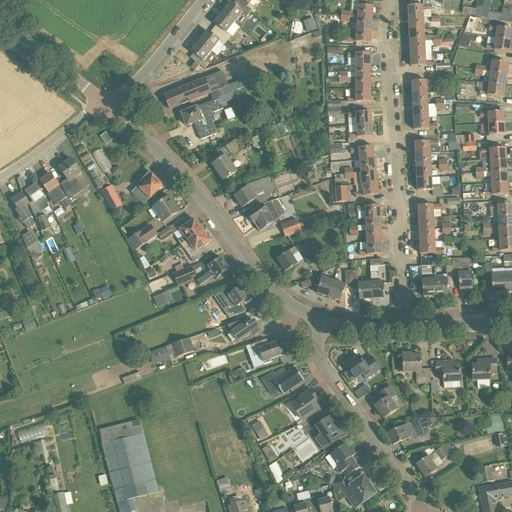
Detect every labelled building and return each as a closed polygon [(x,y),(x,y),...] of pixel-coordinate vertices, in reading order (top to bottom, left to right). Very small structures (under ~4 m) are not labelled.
[(252,0),(237,0),(236,1),(250,13),(250,12),(245,8),(248,4),(249,5),(252,0)] [(358,18),(373,19),(374,7),(359,6),(359,0),(352,0),(352,11),(350,11),(350,12),(341,12),(341,17),(350,18),(358,18)] [(484,0),(477,0),(474,19),(481,20),(481,18),(483,8),(484,4),(484,0)] [(250,13),(236,1),(233,5),(230,3),(222,13),(234,23),(242,13),(247,17),(250,13)] [(409,19),(424,18),(423,10),(431,10),(431,5),(408,6),(409,19)] [(222,13),(214,23),(217,25),(213,30),(227,41),(231,36),(227,32),(234,23),(222,13)] [(357,30),(372,31),(373,19),(358,18),(357,30)] [(409,19),(409,31),(424,30),(424,18),(409,19)] [(318,30),(315,21),(305,24),(307,33),(318,30)] [(496,39),(511,41),(511,39),(511,29),(490,26),(489,31),(497,32),(496,39)] [(219,42),(224,46),(224,45),(227,42),(227,41),(213,30),(210,34),(208,32),(199,42),(211,52),(211,51),(217,56),(221,50),(216,46),(219,42)] [(372,31),(357,30),(356,38),(348,37),(347,42),(371,44),(372,31)] [(424,30),(409,31),(410,43),(441,41),(441,36),(433,37),(432,36),(425,37),(424,30)] [(472,38),(463,35),(459,44),(468,48),(472,38)] [(511,41),(496,39),(495,45),(487,44),(486,50),(510,53),(511,41)] [(431,47),(453,46),(453,41),(441,41),(410,43),(411,55),(432,54),(431,47)] [(200,65),(205,69),(209,64),(204,60),(211,52),(199,42),(191,52),(194,54),(190,58),(200,65)] [(355,59),(355,66),(371,66),(371,54),(347,54),(347,59),(355,59)] [(432,54),(411,55),(411,67),(434,66),(434,61),(432,61),(432,54)] [(493,61),(492,68),(491,73),(507,75),(508,64),(493,61)] [(191,68),(195,71),(200,66),(196,62),(191,68)] [(371,66),(355,66),(356,78),(371,78),(371,66)] [(483,72),(476,71),(475,76),(490,78),(489,84),(505,87),(507,75),(491,73),(483,72)] [(250,86),(247,79),(228,86),(226,81),(222,72),(164,95),(170,110),(211,94),(213,100),(218,98),(233,92),(250,86)] [(452,74),(438,75),(439,84),(452,83),(452,74)] [(356,78),(356,90),(371,90),(371,78),(356,78)] [(281,79),(271,83),(273,88),(283,84),(281,79)] [(427,86),(435,85),(435,81),(412,82),(413,94),(427,93),(427,94),(433,94),(433,90),(427,91),(427,86)] [(489,84),(488,91),(480,89),(479,95),(503,98),(505,87),(489,84)] [(356,90),(355,97),(350,98),(348,98),(348,102),(371,102),(371,90),(356,90)] [(233,92),(218,98),(219,99),(221,104),(235,99),(233,92)] [(427,94),(427,93),(413,94),(413,106),(428,106),(427,94)] [(223,109),(221,104),(219,99),(182,114),(187,127),(196,123),(199,128),(196,129),(201,140),(217,134),(210,117),(208,118),(205,110),(210,108),(213,113),(223,109)] [(470,105),(458,104),(457,114),(469,115),(470,105)] [(414,118),(429,117),(428,106),(413,106),(414,118)] [(341,108),(328,109),(328,117),(341,117),(341,108)] [(357,126),(372,124),(371,112),(348,114),(348,119),(349,126),(357,126)] [(489,125),(505,124),(504,112),(480,113),(480,118),(489,118),(489,125)] [(429,125),(429,117),(414,118),(414,131),(438,129),(437,125),(429,125)] [(274,138),(286,134),(282,122),(270,126),(274,138)] [(372,124),(357,126),(357,133),(349,134),(350,139),(373,137),(372,124)] [(505,124),(489,125),(489,131),(481,132),(481,137),(505,136),(505,124)] [(113,140),(106,132),(100,137),(107,145),(113,140)] [(258,136),(251,139),(254,145),(261,142),(258,136)] [(64,157),(76,150),(70,140),(58,147),(64,157)] [(230,154),(219,161),(213,165),(224,181),(237,172),(228,160),(232,157),(233,158),(243,150),(236,140),(225,147),(230,154)] [(430,147),(439,146),(438,141),(415,143),(416,155),(430,154),(430,147)] [(331,155),(343,154),(342,143),(334,144),(330,145),(331,155)] [(359,161),(375,159),(373,147),(350,150),(351,154),(359,154),(359,161)] [(102,149),(94,153),(102,171),(111,167),(102,149)] [(506,149),(482,150),(482,152),(480,152),(480,162),(491,162),(507,161),(506,149)] [(430,154),(416,155),(416,167),(431,166),(430,154)] [(83,190),(75,178),(81,173),(71,159),(59,168),(68,180),(61,184),(69,200),(83,190)] [(375,159),(359,161),(361,173),(376,171),(375,159)] [(507,161),(491,162),(491,173),(507,172),(507,161)] [(308,171),(315,168),(313,162),(305,165),(308,171)] [(416,167),(417,179),(432,178),(431,166),(416,167)] [(376,171),(361,173),(362,185),(377,183),(376,171)] [(485,185),(508,184),(507,172),(491,173),(492,184),(485,184),(485,185)] [(163,186),(150,173),(137,187),(150,200),(163,186)] [(67,198),(59,187),(59,186),(50,174),(40,181),(49,193),(47,194),(55,206),(61,202),(66,209),(70,206),(67,198)] [(432,178),(417,179),(417,191),(432,191),(441,190),(440,185),(432,186),(432,178)] [(270,199),(266,188),(270,186),(267,179),(246,185),(248,188),(235,197),(243,208),(247,205),(250,210),(271,202),(268,203),(267,200),(270,199)] [(377,183),(362,185),(363,192),(355,193),(356,198),(379,195),(377,183)] [(486,191),(484,191),(484,196),(508,195),(508,184),(485,185),(486,191)] [(46,214),(43,216),(41,213),(49,207),(48,204),(49,203),(44,197),(45,197),(36,185),(26,192),(33,202),(30,204),(29,205),(42,233),(52,228),(46,214)] [(123,205),(112,186),(101,192),(112,212),(123,205)] [(336,203),(347,202),(347,187),(335,187),(336,203)] [(27,212),(27,213),(24,208),(29,205),(30,204),(22,194),(12,201),(17,208),(16,209),(22,218),(21,219),(28,230),(36,224),(27,212)] [(175,205),(170,197),(153,208),(163,223),(178,213),(180,212),(175,205)] [(271,202),(250,210),(252,212),(248,216),(253,224),(257,222),(263,230),(280,218),(275,211),(276,209),(271,202)] [(499,217),(511,216),(511,204),(498,206),(490,206),(491,218),(499,217)] [(440,210),(442,210),(441,205),(418,206),(419,219),(434,218),(434,217),(441,217),(440,210)] [(380,206),(357,207),(357,212),(365,212),(366,219),(381,218),(380,206)] [(511,216),(499,217),(499,229),(511,227),(511,216)] [(308,229),(318,225),(315,217),(305,221),(308,229)] [(366,231),(381,230),(381,218),(366,219),(366,231)] [(419,219),(420,231),(434,230),(434,218),(419,219)] [(182,246),(202,231),(195,220),(188,224),(180,230),(185,237),(179,241),(179,242),(182,246)] [(296,220),(281,225),(286,237),(301,231),(302,234),(306,232),(302,224),(298,225),(296,220)] [(511,227),(499,229),(500,240),(511,239),(511,227)] [(169,228),(159,235),(163,241),(173,234),(169,228)] [(134,252),(150,241),(143,230),(127,241),(134,252)] [(381,230),(366,231),(367,243),(382,243),(381,230)] [(434,230),(420,231),(420,242),(435,242),(434,230)] [(190,256),(189,257),(194,263),(208,253),(204,246),(210,242),(202,231),(182,246),(184,249),(185,249),(190,256)] [(30,232),(22,237),(28,249),(38,243),(30,232)] [(511,239),(500,240),(500,246),(492,247),(492,248),(492,252),(511,251),(511,239)] [(444,249),(435,249),(435,242),(420,242),(421,255),(444,253),(444,249)] [(367,243),(367,250),(359,251),(359,256),(383,255),(382,243),(367,243)] [(293,256),(299,252),(296,247),(277,259),(286,272),(298,264),(293,256)] [(69,248),(66,249),(71,263),(75,261),(69,248)] [(335,257),(339,264),(347,260),(343,253),(335,257)] [(315,254),(306,259),(310,265),(318,260),(315,254)] [(230,270),(222,258),(209,268),(206,264),(204,262),(200,264),(196,266),(194,267),(191,268),(174,275),(179,288),(197,281),(200,286),(214,276),(217,279),(230,270)] [(453,266),(453,278),(459,278),(459,284),(460,284),(460,290),(473,290),(472,272),(471,258),(465,259),(452,259),(453,266)] [(145,270),(150,266),(147,262),(142,265),(145,270)] [(453,278),(453,266),(449,266),(447,266),(447,275),(435,275),(435,274),(434,274),(436,297),(448,296),(448,289),(448,284),(454,283),(453,278)] [(154,268),(146,272),(150,279),(157,275),(154,268)] [(334,281),(329,298),(340,302),(343,295),(343,296),(345,288),(353,287),(352,277),(352,271),(346,272),(346,285),(334,281)] [(379,282),(378,272),(371,273),(371,283),(372,300),(384,299),(384,293),(385,293),(384,282),(379,282)] [(434,274),(422,275),(423,291),(424,297),(436,297),(434,274)] [(322,277),(322,278),(318,277),(317,276),(310,280),(301,284),(303,289),(309,287),(313,288),(315,281),(321,283),(317,294),(329,298),(334,281),(322,277)] [(505,276),(491,277),(492,282),(492,287),(493,287),(493,294),(506,293),(505,276)] [(371,283),(358,283),(359,286),(359,294),(360,301),(372,300),(371,283)] [(108,287),(99,291),(103,300),(112,296),(108,287)] [(249,298),(241,287),(229,296),(225,290),(215,297),(229,318),(240,314),(241,314),(246,311),(246,309),(245,310),(241,304),(249,298)] [(172,302),(168,292),(154,298),(158,308),(172,302)] [(35,321),(29,324),(31,329),(37,327),(35,321)] [(252,333),(254,337),(261,331),(254,321),(247,326),(246,323),(244,325),(241,321),(227,326),(232,333),(228,336),(232,342),(237,339),(239,342),(252,333)] [(129,331),(121,335),(124,341),(132,337),(129,331)] [(190,338),(166,347),(169,356),(175,354),(176,358),(195,352),(190,338)] [(265,341),(267,340),(267,339),(250,346),(255,358),(261,355),(264,365),(272,362),(271,360),(281,356),(281,357),(282,356),(277,342),(276,342),(276,343),(267,346),(265,341)] [(422,372),(421,355),(413,356),(412,353),(403,354),(404,373),(416,372),(417,385),(431,384),(430,369),(430,371),(422,372)] [(365,365),(359,356),(346,366),(356,379),(357,378),(364,374),(366,377),(367,378),(380,370),(371,358),(370,358),(372,360),(365,365)] [(490,374),(497,373),(496,359),(477,361),(478,365),(472,365),(473,381),(477,381),(478,389),(490,388),(489,381),(490,381),(490,374)] [(460,366),(455,366),(455,362),(449,362),(449,364),(444,364),(443,362),(436,363),(437,377),(443,376),(444,389),(461,388),(461,382),(460,366)] [(235,377),(238,375),(246,373),(244,368),(237,371),(236,372),(234,373),(235,377)] [(304,381),(295,368),(288,374),(284,368),(275,374),(273,372),(265,378),(271,387),(276,384),(283,395),(304,381)] [(140,373),(130,376),(133,382),(142,379),(140,373)] [(248,378),(246,373),(238,375),(241,381),(248,378)] [(393,403),(398,399),(395,396),(396,395),(390,387),(379,395),(383,401),(375,407),(384,419),(397,409),(393,403)] [(360,401),(366,396),(362,389),(355,394),(360,401)] [(315,403),(318,401),(311,390),(300,398),(301,399),(292,405),(303,421),(320,410),(315,403)] [(503,415),(490,417),(492,427),(486,428),(487,435),(506,432),(503,415)] [(336,439),(333,435),(335,433),(337,432),(334,429),(337,427),(330,417),(316,427),(321,434),(315,438),(324,451),(338,441),(336,439)] [(430,418),(419,419),(423,429),(432,426),(432,425),(430,419),(430,418)] [(140,420),(99,430),(120,511),(135,511),(132,500),(159,494),(140,420)] [(18,429),(20,441),(48,436),(46,424),(18,429)] [(393,445),(415,435),(410,424),(388,433),(393,445)] [(268,431),(260,435),(263,442),(271,438),(268,431)] [(507,433),(499,435),(500,448),(509,446),(507,433)] [(355,463),(352,458),(356,454),(352,449),(350,451),(345,444),(331,455),(325,458),(333,470),(335,468),(340,474),(346,470),(355,463)] [(442,461),(454,453),(448,445),(444,446),(435,452),(433,448),(425,451),(414,459),(417,464),(416,465),(426,479),(438,470),(433,462),(439,458),(442,461)] [(274,453),(268,457),(272,462),(278,459),(274,453)] [(276,462),(269,467),(278,485),(283,481),(281,476),(282,475),(276,462)] [(491,467),(479,469),(481,484),(493,482),(491,467)] [(295,473),(293,470),(282,477),(284,481),(295,473)] [(99,477),(101,487),(109,485),(106,476),(99,477)] [(328,476),(326,483),(332,485),(335,478),(328,476)] [(347,496),(356,508),(362,504),(363,504),(376,494),(375,492),(375,491),(373,488),(372,488),(368,482),(367,480),(365,478),(364,476),(351,486),(345,477),(333,486),(338,503),(347,496)] [(220,488),(230,484),(227,477),(217,481),(220,488)] [(496,511),(494,499),(511,495),(511,483),(505,485),(480,490),(484,511),(496,511)] [(282,497),(277,487),(273,488),(270,490),(275,501),(282,497)] [(262,488),(255,491),(258,501),(266,498),(262,488)] [(298,501),(310,498),(309,491),(297,494),(298,501)] [(68,511),(64,494),(52,496),(55,511),(68,511)] [(333,511),(330,498),(324,499),(323,495),(311,498),(313,511),(333,511)] [(286,498),(288,508),(294,507),(296,507),(293,497),(286,498)] [(313,511),(311,498),(298,502),(299,506),(294,507),(295,511),(313,511)] [(288,511),(285,499),(273,502),(275,511),(288,511)] [(247,511),(244,502),(229,506),(231,511),(247,511)]
